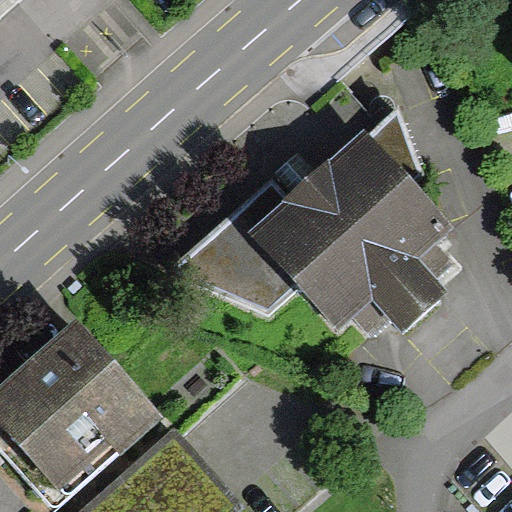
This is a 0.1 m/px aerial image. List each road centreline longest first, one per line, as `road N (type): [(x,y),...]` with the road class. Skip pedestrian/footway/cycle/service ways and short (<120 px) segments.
road 1 (primary): [(309,0),(0,269)]
road 2 (residential): [(417,436),(511,354)]
